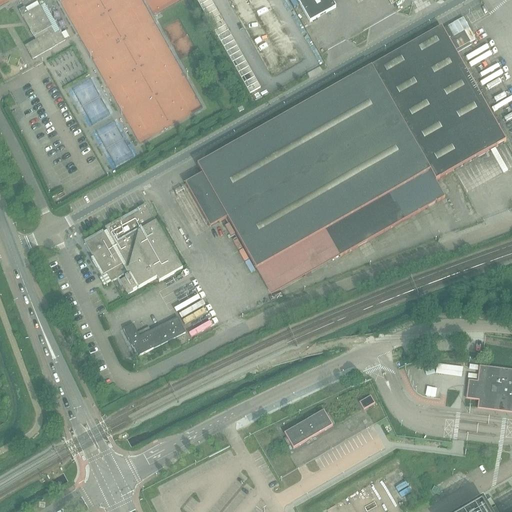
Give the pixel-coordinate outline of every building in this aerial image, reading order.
[(210,0),(200,6),(203,11),(213,5),(210,0)] [(296,0),(309,23),(336,8),(331,0),(296,0)] [(44,5),(22,17),(35,41),(48,33),(51,40),(61,34),(44,5)] [(213,5),(203,11),(206,16),(216,10),(213,5)] [(216,10),(206,16),(209,21),(219,16),(216,10)] [(219,16),(209,21),(212,27),(222,21),(219,16)] [(462,18),(442,30),(453,50),(474,38),(462,18)] [(222,21),(212,27),(215,32),(225,26),(222,21)] [(225,26),(215,32),(217,37),(228,31),(225,26)] [(185,184),(210,228),(227,219),(256,271),(325,231),(340,257),(445,199),(435,182),(505,142),(453,50),(442,30),(441,28),(197,166),(202,175),(185,184)] [(228,31),(217,37),(220,42),(231,36),(228,31)] [(48,33),(35,41),(25,47),(32,60),(33,60),(33,59),(53,48),(54,48),(54,47),(65,41),(61,34),(51,40),(48,33)] [(231,36),(220,42),(223,47),(234,41),(231,36)] [(234,41),(223,47),(226,52),(237,47),(234,41)] [(237,47),(226,52),(229,58),(240,52),(237,47)] [(240,52),(229,58),(232,63),(243,57),(240,52)] [(243,57),(232,63),(235,68),(245,62),(243,57)] [(245,62),(235,68),(238,73),(248,67),(245,62)] [(248,67),(238,73),(241,78),(251,72),(248,67)] [(251,72),(241,78),(244,83),(254,78),(251,72)] [(254,78),(244,83),(247,89),(257,83),(254,78)] [(257,83),(247,89),(250,94),(260,88),(257,83)] [(128,276),(119,281),(127,295),(156,279),(159,283),(182,270),(155,222),(155,223),(145,205),(104,228),(106,232),(104,233),(102,231),(83,241),(93,258),(90,259),(101,277),(106,274),(111,283),(126,274),(128,276)] [(125,329),(137,358),(185,333),(177,318),(139,337),(133,325),(125,329)] [(413,370),(455,374),(456,362),(430,360),(429,366),(408,364),(407,382),(412,383),(413,370)] [(493,407),(498,409),(504,408),(509,406),(511,402),(511,370),(479,366),(476,387),(475,386),(474,387),(470,386),(469,391),(474,392),(473,399),(480,400),(479,405),(484,405),(485,399),(487,399),(489,403),(493,407)] [(420,383),(418,392),(429,394),(430,384),(420,383)] [(359,403),(363,411),(375,404),(370,396),(359,403)] [(284,434),(293,449),(332,426),(323,411),(284,434)] [(399,477),(389,483),(396,494),(406,489),(399,477)] [(492,511),(484,498),(458,511),(492,511)]
